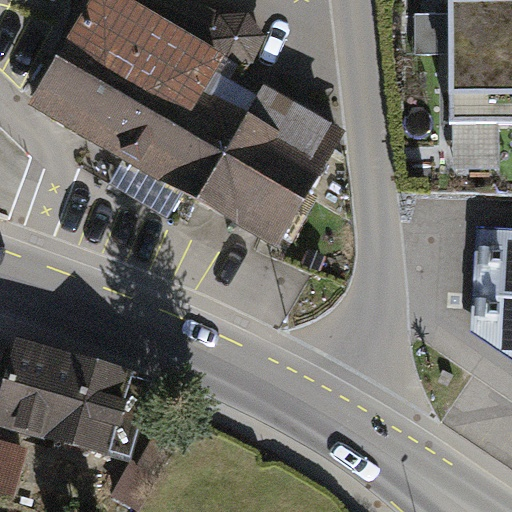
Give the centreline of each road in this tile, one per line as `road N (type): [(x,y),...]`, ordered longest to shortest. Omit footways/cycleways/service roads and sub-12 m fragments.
road 1 (residential): [(329,426),(370,327),(378,261),(353,0)]
road 2 (residential): [(140,330),(59,184),(0,117)]
road 3 (tertiary): [(140,330),(329,426)]
road 4 (tertiary): [(329,426),(452,511)]
road 5 (tertiary): [(0,279),(140,330)]
